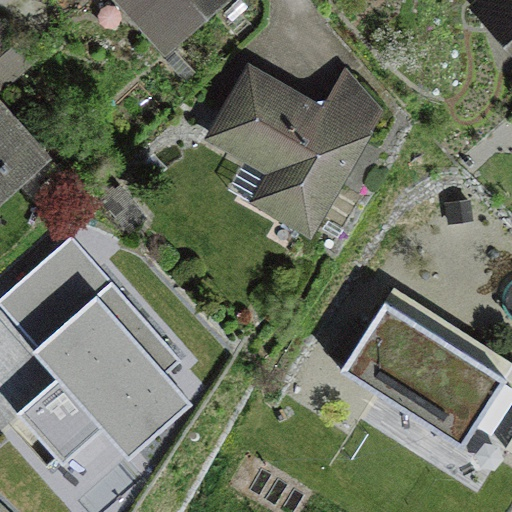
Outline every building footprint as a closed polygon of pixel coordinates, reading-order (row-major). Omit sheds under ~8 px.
[(107,0),(173,70),(248,0),(107,0)] [(511,0),(493,0),(474,15),(511,62),(511,0)] [(13,35),(0,45),(0,88),(5,95),(39,67),(13,35)] [(264,220),(319,253),(398,118),(342,85),(322,118),(256,79),(213,153),(280,193),(264,220)] [(0,105),(0,217),(56,168),(0,105)] [(68,233),(0,296),(0,303),(131,443),(190,389),(167,364),(180,352),(68,233)] [(394,291),(345,369),(463,443),(511,364),(394,291)] [(511,427),(501,445),(511,452),(511,427)]
